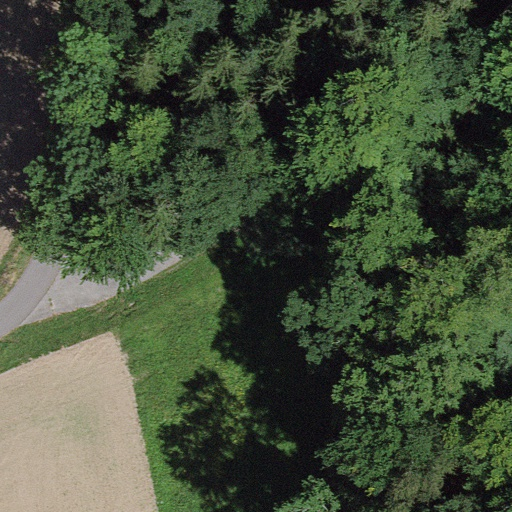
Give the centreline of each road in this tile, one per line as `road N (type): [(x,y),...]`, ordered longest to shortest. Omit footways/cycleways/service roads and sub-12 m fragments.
road 1 (track): [(37,276),(129,272),(295,170),(484,70),(511,67)]
road 2 (track): [(37,276),(85,0)]
